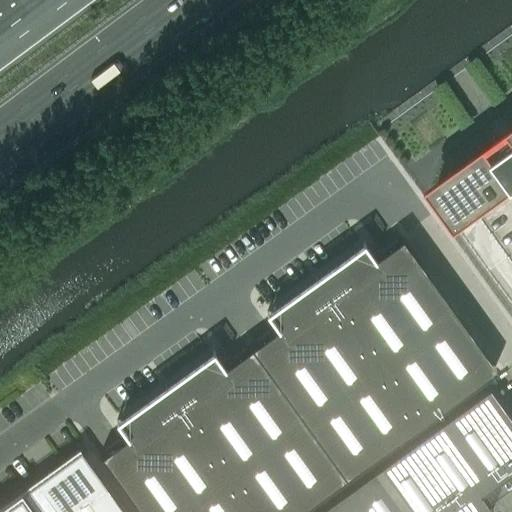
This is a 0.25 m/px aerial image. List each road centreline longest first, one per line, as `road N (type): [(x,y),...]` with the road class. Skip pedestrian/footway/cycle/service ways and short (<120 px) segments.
road 1 (unknown): [(58,408),(332,214),(365,201),(399,205),(426,222),(511,336)]
road 2 (motorway): [(0,138),(188,0)]
